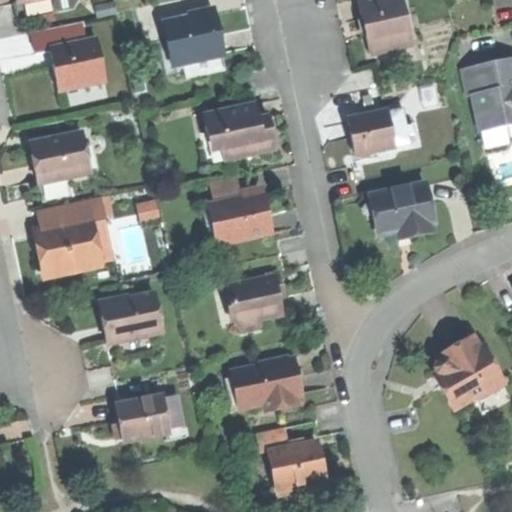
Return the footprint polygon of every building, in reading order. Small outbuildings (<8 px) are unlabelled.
[(75,1),(74,0),(51,0),(53,7),(58,11),(73,7),(75,1)] [(363,28),(369,54),(412,44),(401,0),(356,0),(357,0),(363,28)] [(161,23),(170,65),(222,54),(218,35),(213,12),(161,23)] [(53,72),(56,91),(105,81),(96,39),(48,49),(53,72)] [(471,96),(478,132),(511,124),(511,58),(459,68),(465,97),(471,96)] [(201,142),(206,166),(274,151),(270,131),(267,117),(257,119),(254,103),(201,114),(206,141),(201,142)] [(351,139),(354,155),(409,144),(407,135),(413,134),(411,125),(405,126),(401,108),(347,119),(351,139)] [(33,164),(37,183),(88,173),(80,133),(29,144),(33,164)] [(210,182),(215,204),(238,199),(233,177),(210,182)] [(396,232),(397,238),(414,235),(432,232),(423,185),(375,195),(379,214),(373,215),(377,236),(396,232)] [(202,207),(210,246),(268,233),(264,213),(260,194),(238,199),(215,204),(202,207)] [(41,257),(45,276),(97,265),(88,220),(101,217),(97,197),(67,203),(71,225),(35,232),(41,257)] [(159,198),(137,203),(141,222),(163,217),(159,198)] [(111,262),(101,217),(88,220),(97,265),(111,262)] [(226,286),(234,325),(238,324),(240,335),(261,330),(259,320),(280,315),(276,299),(283,298),(282,291),(280,285),(274,286),(273,281),(280,279),(278,270),(262,273),(263,278),(226,286)] [(102,327),(106,344),(160,332),(152,293),(97,305),(102,327)] [(485,393),(502,383),(482,348),(478,350),(471,339),(450,351),(438,358),(440,362),(432,367),(436,375),(433,377),(453,411),(472,400),(475,404),(488,397),(485,393)] [(236,372),(243,409),(261,405),(262,412),(297,406),(295,395),(300,394),(298,385),(296,376),(289,377),(285,358),(259,363),(259,367),(236,372)] [(118,425),(122,443),(166,434),(159,396),(114,405),(118,425)] [(261,454),(268,452),(286,449),(282,429),(257,434),(261,454)] [(268,452),(276,489),(323,480),(320,462),(316,443),(286,449),(268,452)]
